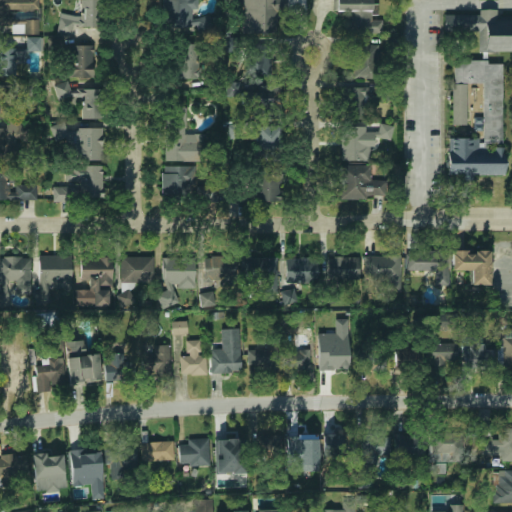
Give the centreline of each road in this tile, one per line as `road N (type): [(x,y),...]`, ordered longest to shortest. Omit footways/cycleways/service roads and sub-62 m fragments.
road 1 (residential): [(511,399),(214,405),(0,427)]
road 2 (residential): [(511,220),(0,224)]
road 3 (residential): [(137,224),(132,53)]
road 4 (residential): [(316,225),(311,55)]
